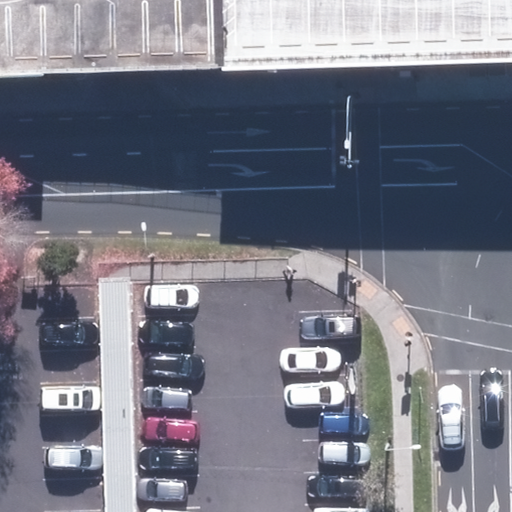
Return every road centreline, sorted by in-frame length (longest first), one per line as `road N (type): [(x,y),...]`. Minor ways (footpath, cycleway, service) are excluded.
road 1 (tertiary): [(505,180),(0,186)]
road 2 (residential): [(511,511),(505,180)]
